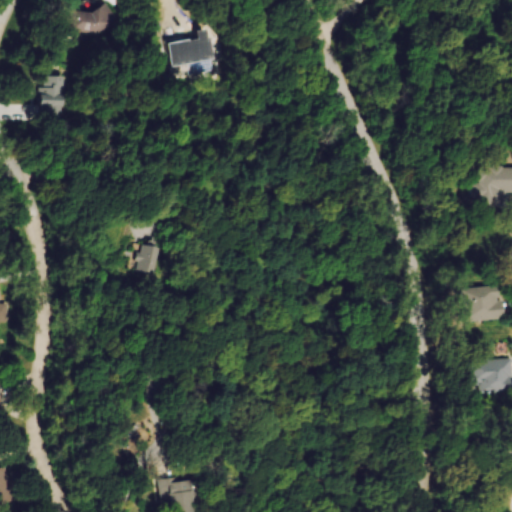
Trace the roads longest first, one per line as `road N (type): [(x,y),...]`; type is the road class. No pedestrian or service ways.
road 1 (residential): [(422,511),(427,418),(413,257),(305,0)]
road 2 (residential): [(67,511),(39,442),(47,327),(42,255),(0,140),(10,0)]
